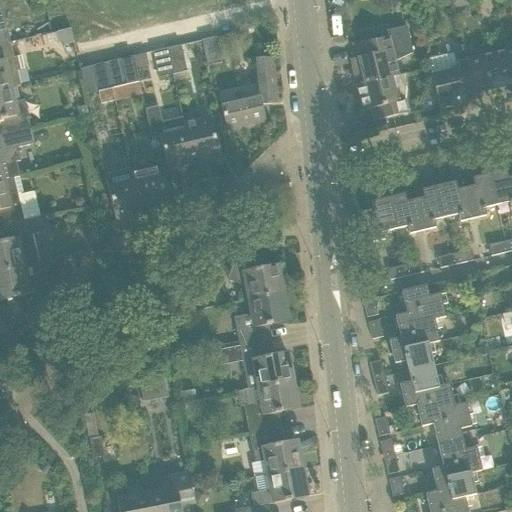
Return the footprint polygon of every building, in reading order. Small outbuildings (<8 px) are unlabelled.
[(447,0),(450,9),(465,5),(464,0),(447,0)] [(0,45),(9,43),(0,4),(0,45)] [(466,7),(456,9),(458,19),(464,17),(467,13),(466,7)] [(358,66),(351,67),(356,85),(397,76),(393,61),(412,52),(406,26),(385,31),(387,38),(374,41),(354,45),(357,58),(356,58),(358,66)] [(70,29),(56,32),(59,42),(63,45),(73,42),(70,29)] [(214,37),(200,41),(206,67),(220,64),(214,37)] [(511,42),(503,44),(504,51),(511,83),(511,42)] [(0,89),(20,85),(17,71),(24,69),(21,57),(13,59),(9,43),(0,45),(0,89)] [(179,46),(165,49),(171,75),(186,72),(179,46)] [(171,75),(165,49),(151,52),(157,78),(171,75)] [(511,83),(504,51),(467,59),(474,93),(486,90),(487,91),(511,85),(511,87),(511,83)] [(145,54),(133,57),(135,68),(148,65),(145,54)] [(429,57),(426,61),(430,75),(433,91),(438,110),(465,104),(463,96),(474,93),(467,59),(454,63),(452,55),(437,59),(434,56),(429,57)] [(219,106),(221,112),(225,132),(242,127),(242,123),(263,118),(261,106),(276,104),(271,58),(253,60),(257,97),(219,106)] [(119,60),(105,63),(111,89),(125,86),(119,60)] [(111,89),(105,63),(91,67),(97,92),(111,89)] [(397,76),(356,85),(362,111),(369,109),(372,122),(375,121),(384,119),(406,114),(403,100),(405,75),(397,76)] [(0,134),(30,128),(23,100),(13,103),(9,88),(20,86),(20,85),(0,89),(0,134)] [(192,165),(183,123),(182,123),(181,120),(162,124),(158,107),(144,110),(151,139),(158,137),(166,171),(192,165)] [(209,117),(183,123),(192,165),(212,160),(210,153),(217,152),(209,117)] [(384,119),(375,121),(378,133),(387,131),(384,119)] [(0,134),(0,180),(20,176),(16,163),(20,162),(17,147),(33,144),(30,128),(0,134)] [(36,130),(34,134),(35,140),(39,143),(43,142),(46,137),(45,131),(40,129),(36,130)] [(157,167),(131,174),(140,215),(141,215),(140,208),(164,202),(157,167)] [(140,215),(131,174),(130,174),(127,170),(109,174),(107,179),(109,186),(106,187),(114,221),(140,215)] [(505,170),(488,174),(496,205),(508,202),(510,210),(511,209),(511,177),(507,179),(505,170)] [(474,186),(465,188),(472,219),(484,216),(482,208),(496,205),(488,174),(472,178),(474,186)] [(0,226),(23,221),(17,196),(24,194),(20,176),(0,180),(0,226)] [(454,182),(438,186),(445,217),(457,214),(459,222),(472,219),(465,188),(456,190),(454,182)] [(423,198),(414,200),(421,231),(433,228),(432,220),(445,217),(438,186),(425,189),(421,190),(423,198)] [(403,194),(387,198),(394,229),(406,226),(408,234),(421,231),(414,200),(405,203),(403,194)] [(394,229),(387,198),(371,202),(373,210),(363,213),(370,243),(383,240),(381,232),(394,229)] [(0,271),(38,262),(32,236),(44,233),(40,217),(23,221),(0,226),(0,271)] [(279,228),(248,234),(251,251),(282,245),(279,228)] [(507,253),(505,242),(488,246),(490,257),(507,253)] [(454,254),(456,265),(473,261),(470,250),(454,254)] [(244,286),(247,300),(281,294),(276,267),(259,270),(256,254),(233,259),(225,279),(243,286),(244,286)] [(456,265),(454,254),(437,258),(440,269),(456,265)] [(38,262),(0,271),(0,299),(11,297),(12,298),(48,290),(42,263),(39,263),(38,262)] [(406,277),(422,273),(420,262),(403,266),(406,277)] [(406,277),(403,266),(386,270),(389,281),(406,277)] [(428,297),(425,286),(401,292),(406,313),(418,311),(421,323),(433,320),(444,318),(438,294),(428,297)] [(250,315),(234,318),(239,347),(270,341),(267,326),(270,325),(270,324),(287,321),(281,294),(247,300),(250,315)] [(366,318),(377,315),(373,298),(362,301),(366,318)] [(395,316),(400,338),(411,335),(414,347),(426,345),(438,342),(433,320),(421,323),(418,311),(406,313),(395,316)] [(371,340),(382,337),(378,320),(367,323),(371,340)] [(0,322),(0,346),(16,363),(28,352),(0,322)] [(405,361),(408,372),(431,366),(426,345),(414,347),(411,335),(400,338),(389,340),(394,364),(405,361)] [(270,341),(239,347),(242,362),(245,376),(247,390),(257,388),(291,381),(285,354),(273,357),(270,341)] [(237,347),(219,350),(222,366),(242,362),(239,347),(237,347)] [(130,357),(132,367),(150,364),(148,354),(130,357)] [(368,363),(372,380),(384,378),(380,361),(368,363)] [(405,408),(416,406),(427,403),(425,390),(436,387),(431,366),(408,372),(410,382),(399,385),(405,408)] [(164,377),(138,382),(142,403),(168,398),(164,377)] [(384,378),(372,380),(376,396),(387,393),(384,378)] [(242,407),(247,434),(280,428),(277,413),(280,413),(279,411),(296,408),(291,381),(257,388),(247,390),(243,390),(246,406),(242,407)] [(421,427),(432,425),(444,422),(441,409),(453,406),(447,385),(436,387),(425,390),(427,403),(416,406),(421,427)] [(246,406),(243,390),(235,392),(238,407),(242,407),(246,406)] [(189,391),(178,393),(179,400),(191,398),(189,391)] [(432,425),(437,446),(461,441),(458,429),(469,427),(464,404),(453,406),(441,409),(444,422),(432,425)] [(373,420),(377,437),(389,434),(385,417),(373,420)] [(264,462),(267,475),(300,469),(295,442),(283,444),(280,428),(247,434),(253,464),(264,462)] [(88,440),(92,459),(103,457),(100,437),(88,440)] [(383,459),(394,456),(390,439),(379,442),(383,459)] [(437,446),(443,468),(454,465),(457,476),(469,473),(480,471),(474,448),(463,450),(461,441),(437,446)] [(383,459),(387,475),(398,473),(394,456),(383,459)] [(44,463),(38,469),(45,477),(51,471),(44,463)] [(431,470),(437,492),(448,489),(451,501),(463,498),(474,495),(469,473),(457,476),(454,465),(443,468),(431,470)] [(234,511),(233,511),(267,511),(266,505),(289,501),(289,499),(305,496),(300,469),(267,475),(256,477),(259,493),(250,495),(253,508),(234,511)] [(161,493),(146,496),(149,511),(179,511),(178,501),(193,498),(188,473),(158,479),(161,493)] [(198,476),(191,478),(193,490),(205,488),(203,480),(198,476)] [(392,497),(403,494),(399,477),(388,480),(392,497)] [(206,488),(193,491),(196,504),(203,503),(207,496),(206,488)] [(466,511),(463,498),(451,501),(448,489),(437,492),(425,495),(428,511),(466,511)] [(149,511),(146,496),(132,498),(131,496),(115,500),(117,511),(149,511)]
